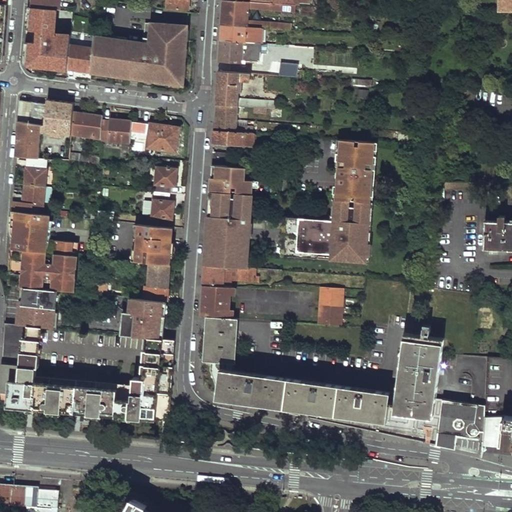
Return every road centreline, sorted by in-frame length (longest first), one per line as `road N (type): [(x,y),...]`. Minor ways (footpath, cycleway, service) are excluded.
road 1 (residential): [(472,463),(236,421),(206,414),(187,398),(182,363),(199,106)]
road 2 (secondary): [(0,448),(328,478)]
road 3 (residential): [(11,80),(199,106)]
